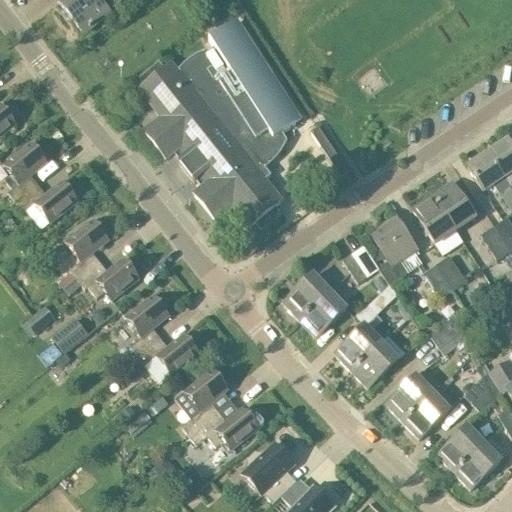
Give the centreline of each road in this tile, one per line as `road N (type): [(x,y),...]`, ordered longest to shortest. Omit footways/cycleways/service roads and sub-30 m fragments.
road 1 (residential): [(227,292),(0,14)]
road 2 (residential): [(227,292),(364,194),(381,193),(415,171),(418,158),(511,96)]
road 3 (residential): [(439,511),(227,292)]
